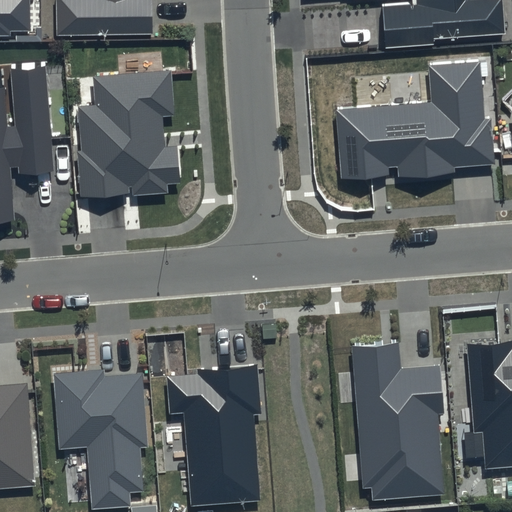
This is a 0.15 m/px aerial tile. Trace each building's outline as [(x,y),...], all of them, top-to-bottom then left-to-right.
[(0,0),(0,30),(29,30),(28,0),(0,0)] [(44,0),(45,31),(148,33),(148,0),(44,0)] [(417,0),(418,3),(382,6),(385,48),(433,45),(433,39),(505,34),(502,0),(417,0)] [(483,157),(476,54),(416,58),(419,94),(330,101),(335,167),(483,157)] [(39,60),(2,64),(8,127),(0,128),(0,212),(2,212),(0,191),(0,169),(50,164),(39,60)] [(164,61),(83,69),(86,99),(66,101),(75,188),(154,180),(151,159),(164,157),(159,108),(169,107),(164,61)] [(276,323),(262,324),(263,338),(277,337),(276,323)] [(511,335),(456,340),(462,421),(479,420),(482,452),(511,450),(511,335)] [(388,336),(345,339),(356,482),(431,476),(426,404),(436,403),(432,354),(390,357),(388,336)] [(202,374),(167,377),(170,414),(185,413),(191,506),(259,501),(253,415),(260,414),(257,367),(211,370),(212,383),(203,383),(202,374)] [(104,369),(53,373),(59,450),(86,447),(91,510),(130,507),(129,493),(145,492),(141,448),(150,447),(144,374),(104,377),(104,369)] [(0,488),(33,486),(27,383),(0,384),(0,488)]
